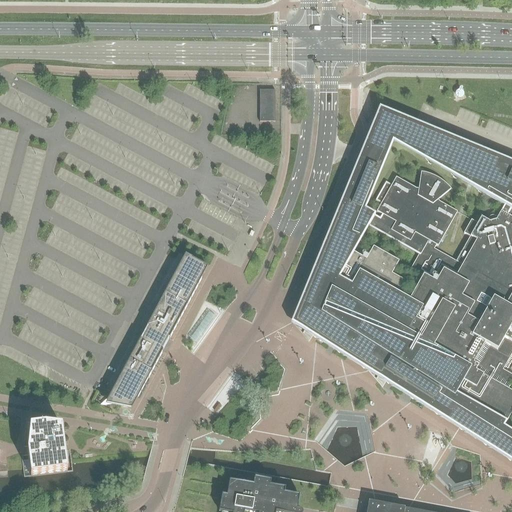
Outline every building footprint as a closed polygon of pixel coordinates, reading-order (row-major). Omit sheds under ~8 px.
[(275,122),(274,122),(274,91),(275,91),(259,91),(260,91),(260,122),(259,122),(275,122)] [(317,340),(339,355),(341,355),(366,372),(367,372),(373,376),(385,383),(412,401),(413,401),(458,429),(459,430),(498,455),(511,463),(511,432),(503,427),(506,423),(511,412),(511,392),(508,390),(511,382),(511,376),(506,373),(511,361),(511,163),(482,151),(479,150),(476,148),(468,145),(417,124),(379,108),(374,120),(372,124),(371,127),(363,147),(361,152),(359,157),(351,175),(350,179),(348,183),(303,293),(301,297),(290,324),(291,324),(295,327),(297,328),(304,332),(311,337),(312,337),(316,340),(317,340)] [(108,399),(105,405),(131,410),(163,352),(162,352),(169,339),(169,340),(207,268),(185,256),(147,328),(140,340),(108,399)] [(207,309),(185,340),(194,346),(216,315),(207,309)] [(29,460),(23,460),(24,466),(24,471),(25,476),(31,476),(31,477),(67,472),(66,464),(62,427),(45,425),(30,427),(28,452),(29,460)] [(197,485),(218,487),(218,481),(223,482),(224,475),(198,473),(197,485)] [(301,511),(302,511),(301,511),(300,511),(300,510),(297,510),(297,507),(298,505),(299,496),(284,494),(285,489),(270,486),(270,481),(254,479),(253,486),(229,481),(227,497),(222,496),(219,511),(301,511)] [(421,511),(368,502),(366,511),(421,511)]
